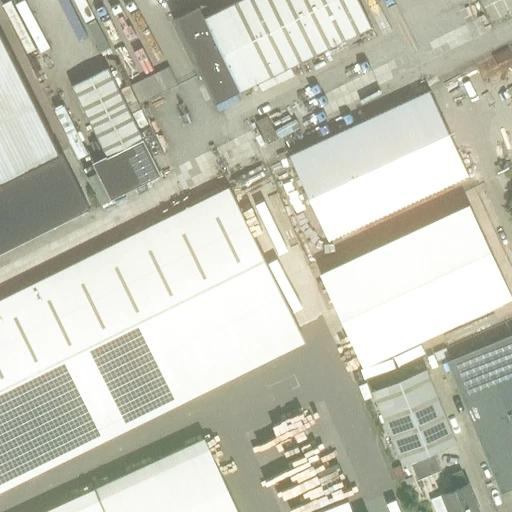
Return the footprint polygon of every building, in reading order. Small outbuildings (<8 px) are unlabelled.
[(192,8),(173,17),(215,102),(241,89),(257,81),(273,73),(277,82),(295,73),(290,64),(294,62),(304,82),(337,66),(327,46),(338,41),(371,25),(358,0),(235,0),(221,7),(204,15),(202,11),(192,8)] [(0,251),(88,207),(60,151),(0,30),(0,251)] [(71,84),(106,154),(92,161),(110,199),(161,173),(107,66),(71,84)] [(428,89),(381,112),(288,154),(326,238),(467,173),(428,89)] [(229,185),(0,298),(0,491),(306,341),(229,185)] [(363,365),(511,297),(469,204),(320,273),(363,365)] [(511,331),(446,358),(500,492),(511,487),(511,331)] [(402,464),(455,442),(425,367),(371,389),(402,464)] [(0,507),(0,511),(241,511),(207,426),(0,507)] [(435,511),(477,511),(459,468),(448,473),(454,488),(442,493),(443,494),(430,499),(435,511)]
